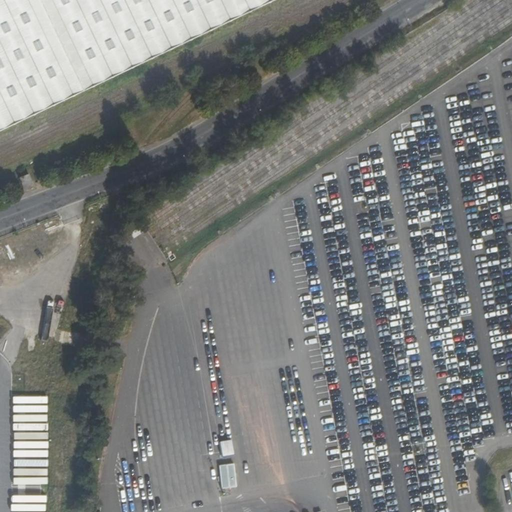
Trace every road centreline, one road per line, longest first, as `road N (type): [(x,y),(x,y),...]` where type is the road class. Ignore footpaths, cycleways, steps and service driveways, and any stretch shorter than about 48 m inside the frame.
road 1 (unclassified): [(421,0),(181,146),(0,219)]
road 2 (unknown): [(437,93),(511,433)]
